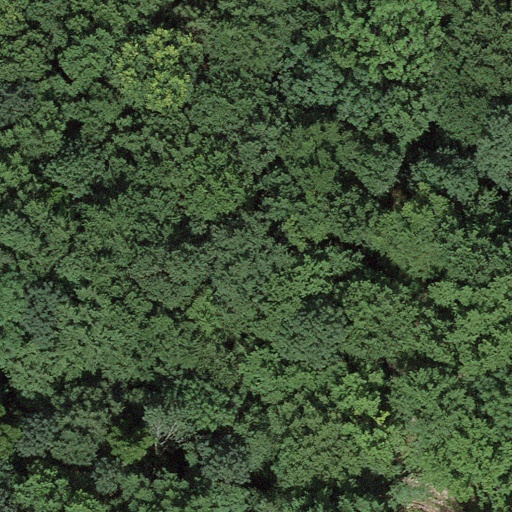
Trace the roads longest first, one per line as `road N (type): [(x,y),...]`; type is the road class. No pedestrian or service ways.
road 1 (track): [(0,441),(266,424),(511,395)]
road 2 (track): [(266,424),(511,510)]
